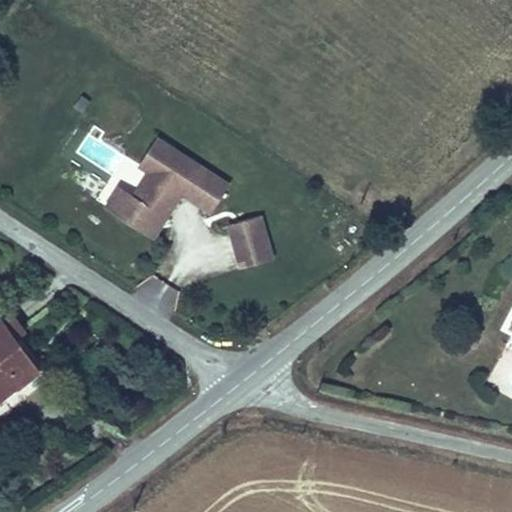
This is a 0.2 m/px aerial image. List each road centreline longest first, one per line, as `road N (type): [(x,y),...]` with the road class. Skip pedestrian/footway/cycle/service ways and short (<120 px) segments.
road 1 (tertiary): [(242,381),(511,153)]
road 2 (residential): [(0,221),(242,381)]
road 3 (residential): [(242,381),(308,410),(511,456)]
road 4 (tertiary): [(70,511),(242,381)]
